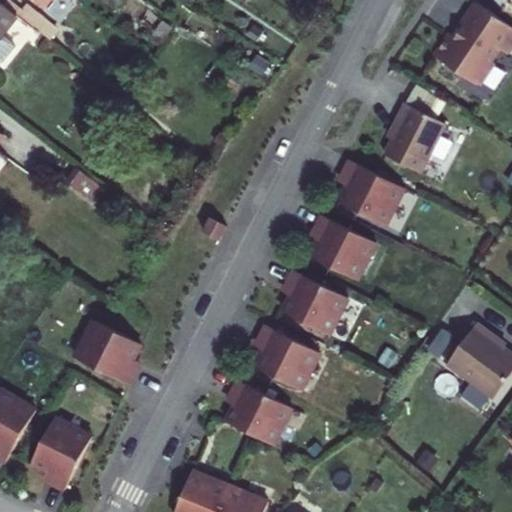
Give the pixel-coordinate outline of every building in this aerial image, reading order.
[(35,0),(47,9),(54,0),(35,0)] [(0,38),(17,17),(0,3),(0,38)] [(449,36),(434,60),(477,87),(478,85),(483,84),(494,68),(493,63),(501,51),(508,56),(511,49),(511,29),(474,5),(458,30),(461,31),(455,40),(449,36)] [(1,38),(0,39),(0,64),(3,64),(15,49),(1,38)] [(225,55),(243,67),(249,58),(231,46),(225,55)] [(254,74),(272,86),(286,66),(268,54),(254,74)] [(400,104),(392,120),(397,122),(380,155),(416,174),(441,125),(400,104)] [(405,191),(351,165),(344,179),(351,183),(339,205),(386,228),(405,191)] [(82,172),(72,185),(95,203),(106,190),(82,172)] [(226,226),(209,218),(203,232),(220,240),(226,226)] [(377,246),(324,218),(316,233),(324,236),(312,259),(358,282),(377,246)] [(349,300),(296,272),(289,287),(296,291),(284,313),(330,337),(349,300)] [(143,343),(97,320),(78,357),(132,384),(139,369),(132,366),(143,343)] [(446,374),(493,409),(511,382),(511,350),(499,341),(501,338),(482,324),(475,334),(446,374)] [(268,345),(256,367),(302,391),(321,354),(268,327),(261,341),(268,345)] [(472,330),(442,371),(446,374),(475,334),(472,330)] [(294,408),(240,381),(233,395),(240,399),(229,422),(275,445),(294,408)] [(38,410),(3,389),(0,392),(0,456),(7,461),(38,410)] [(58,417),(34,463),(56,475),(52,482),(67,489),(94,436),(58,417)] [(425,450),(415,462),(427,472),(437,459),(425,450)] [(266,511),(272,500),(196,469),(177,511),(266,511)]
